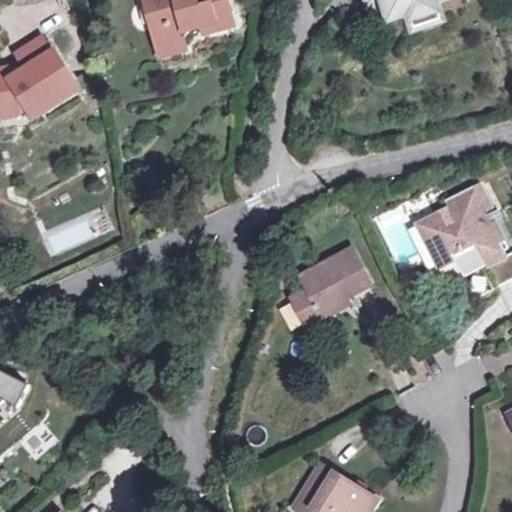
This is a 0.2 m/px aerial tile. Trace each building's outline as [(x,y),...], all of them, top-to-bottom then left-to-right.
[(143,0),(144,5),(154,2),(162,28),(156,30),(163,54),(188,48),(185,38),(189,33),(200,32),(201,35),(238,26),(230,0),(222,2),(221,0),(143,0)] [(443,8),(471,0),(370,0),(373,6),(390,1),(396,22),(416,16),(418,22),(445,15),(443,8)] [(154,2),(144,5),(152,31),(156,30),(162,28),(154,2)] [(445,15),(418,22),(420,30),(447,22),(445,15)] [(0,118),(18,116),(31,109),(36,116),(74,93),(69,85),(73,82),(46,40),(22,53),(20,62),(26,72),(16,78),(11,72),(0,73),(0,118)] [(188,48),(163,54),(164,60),(189,54),(188,48)] [(476,246),(482,257),(502,247),(501,244),(506,241),(496,222),(491,225),(485,214),(493,210),(482,188),(446,206),(459,228),(450,231),(442,217),(420,228),(442,271),(457,263),(454,257),(476,246)] [(174,224),(189,217),(180,198),(166,204),(174,224)] [(502,247),(482,257),(488,268),(508,258),(502,247)] [(310,326),(339,310),(336,305),(349,299),(372,286),(352,250),(303,276),(311,289),(295,297),(310,326)] [(336,305),(339,310),(351,304),(349,299),(336,305)] [(0,403),(4,401),(15,404),(26,383),(0,369),(0,403)] [(296,508),(302,511),(314,511),(317,509),(322,511),(369,511),(377,499),(323,467),(296,508)]
